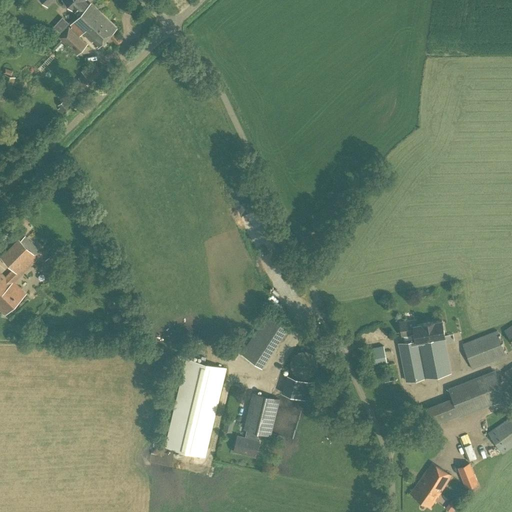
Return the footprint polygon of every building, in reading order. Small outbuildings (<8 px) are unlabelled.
[(98,47),(109,35),(112,32),(116,28),(91,4),(90,5),(85,0),(62,0),(63,1),(63,2),(63,5),(68,10),(70,10),(71,10),(73,12),(75,10),(80,15),(71,24),(72,25),(70,28),(69,26),(58,37),(61,40),(60,40),(77,55),(88,44),(79,36),(82,33),(92,42),(93,40),(99,46),(97,47),(98,47)] [(122,40),(114,32),(110,37),(118,44),(122,40)] [(103,71),(94,63),(78,78),(92,91),(115,69),(111,65),(107,68),(107,67),(103,71)] [(17,102),(21,90),(20,90),(12,87),(15,77),(5,74),(0,92),(0,97),(17,102)] [(73,111),(82,102),(76,95),(69,102),(65,98),(57,105),(59,107),(58,109),(66,117),(73,111)] [(56,178),(58,181),(61,184),(66,179),(69,182),(72,180),(72,179),(64,170),(56,178)] [(43,253),(25,235),(21,240),(18,238),(0,256),(13,269),(6,277),(0,271),(0,308),(6,314),(25,294),(14,282),(20,276),(43,253)] [(57,253),(55,251),(45,260),(56,271),(65,261),(64,260),(66,259),(59,252),(57,253)] [(445,334),(444,334),(442,319),(414,324),(413,319),(400,321),(402,335),(415,333),(416,339),(398,342),(406,381),(451,372),(446,341),(445,334)] [(388,364),(385,346),(369,349),(371,362),(375,361),(376,366),(388,364)] [(289,361),(289,362),(289,364),(289,365),(290,366),(290,368),(290,369),(291,370),(292,371),(293,372),(293,373),(294,374),(295,375),(297,375),(298,376),(299,376),(300,377),(301,377),(303,377),(304,377),(305,377),(307,377),(308,377),(309,376),(310,376),(312,375),(313,375),(314,374),(314,373),(315,373),(316,372),(316,371),(317,370),(318,369),(318,368),(319,366),(319,365),(319,364),(319,362),(319,361),(319,360),(319,359),(318,357),(318,356),(317,355),(316,354),(316,353),(315,352),(314,351),(313,350),(312,349),(310,349),(309,348),(307,348),(305,347),(304,347),(303,347),(301,348),(300,348),(299,348),(298,349),(297,349),(295,350),(294,351),(293,352),(293,353),(292,354),(291,355),(290,356),(290,357),(290,358),(289,360),(289,361)] [(206,456),(227,367),(186,358),(164,447),(206,456)] [(271,436),(280,398),(252,391),(243,429),(247,430),(245,437),(237,435),(233,450),(255,456),(259,440),(257,440),(259,433),(271,436)] [(431,425),(459,415),(452,397),(424,408),(431,425)] [(511,434),(498,441),(502,451),(511,446),(511,434)] [(430,507),(452,475),(432,461),(410,493),(430,507)] [(466,488),(478,483),(469,462),(457,467),(466,488)] [(457,501),(451,509),(455,511),(458,511),(463,506),(457,501)]
